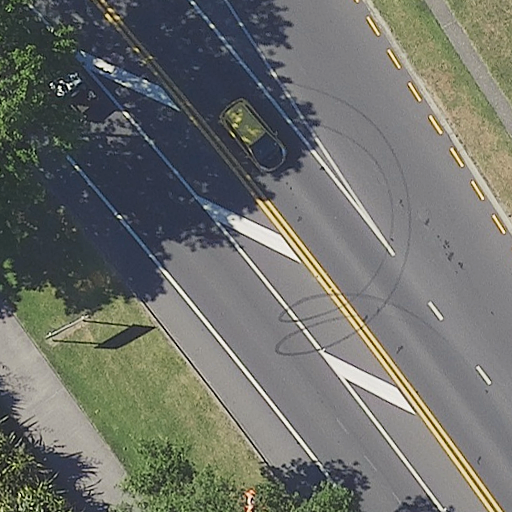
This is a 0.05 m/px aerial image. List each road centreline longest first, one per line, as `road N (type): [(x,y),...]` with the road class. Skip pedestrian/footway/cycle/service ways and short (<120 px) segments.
road 1 (primary): [(95,0),(293,241),(490,510)]
road 2 (secondary): [(309,0),(331,33),(490,510)]
